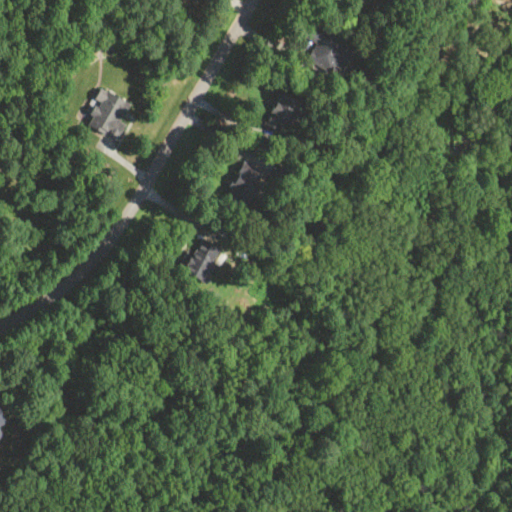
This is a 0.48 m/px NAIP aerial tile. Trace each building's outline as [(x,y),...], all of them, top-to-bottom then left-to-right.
[(331,73),(335,66),(343,70),(355,47),(310,23),(303,36),(315,42),(306,60),(331,73)] [(120,121),(129,105),(101,87),(81,119),(116,140),(125,124),(120,121)] [(287,122),(289,124),(302,104),(283,92),(264,122),(281,132),(287,122)] [(243,210),(264,173),(243,161),(222,199),(243,210)] [(177,269),(199,280),(215,246),(193,236),(177,269)]
